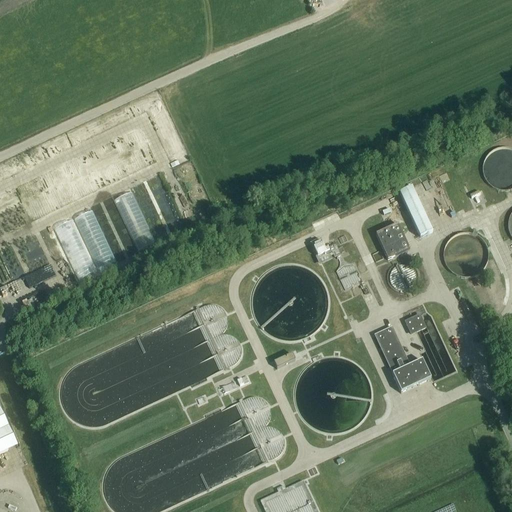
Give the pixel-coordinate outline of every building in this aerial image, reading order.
[(399,195),(420,238),(432,233),(412,189),(399,195)] [(477,206),(486,202),(482,191),(473,195),(477,206)] [(388,262),(399,256),(410,251),(398,225),(376,236),(388,262)] [(311,245),(317,258),(316,259),(319,267),(332,261),(330,258),(334,257),(335,259),(342,256),(342,254),(344,253),(342,249),(338,251),(336,246),(325,251),(321,241),(311,245)] [(346,289),(363,283),(359,274),(343,279),(346,289)] [(425,329),(419,317),(405,323),(411,335),(425,329)] [(409,368),(406,360),(392,329),(376,337),(390,368),(391,367),(394,375),(392,376),(401,395),(431,381),(422,362),(409,368)] [(292,356),(274,364),(277,370),(295,362),(292,356)] [(246,377),(237,381),(240,387),(249,383),(246,377)] [(0,409),(0,455),(18,447),(0,409)] [(317,511),(304,483),(286,491),(284,487),(276,491),(278,495),(260,503),(264,511),(317,511)]
